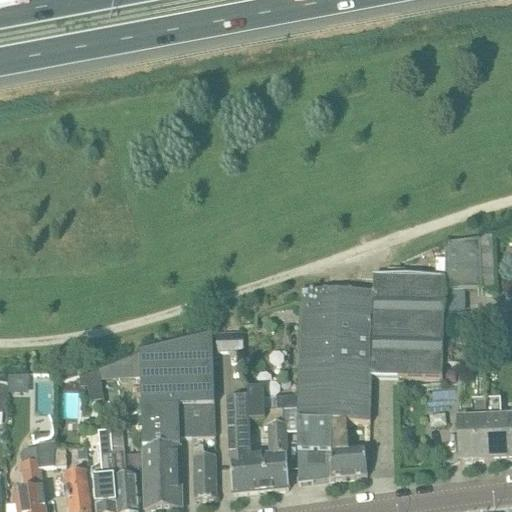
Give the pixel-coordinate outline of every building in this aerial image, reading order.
[(491,240),(468,240),(448,240),(448,289),(491,289),(491,240)] [(300,306),(298,424),(298,426),(299,486),(325,483),(331,482),(332,482),(332,469),(333,430),(333,426),(336,426),(347,426),(370,426),(372,380),(442,382),(443,362),(445,279),(406,278),(406,269),(400,269),(387,269),(386,278),(373,277),(373,294),(337,293),(301,292),(300,306)] [(503,315),(489,315),(489,327),(503,327),(503,315)] [(216,335),(217,354),(241,353),(241,335),(216,335)] [(140,354),(141,379),(142,412),(144,511),(181,511),(180,441),(216,440),(212,337),(140,354)] [(140,354),(96,370),(98,380),(141,379),(140,354)] [(98,380),(96,370),(78,377),(80,386),(88,385),(90,401),(101,398),(98,380)] [(264,392),(248,392),(248,402),(249,427),(264,426),(264,430),(269,429),(271,458),(267,458),(268,475),(266,476),(267,494),(289,492),(289,487),(286,435),(297,435),(296,398),(265,400),(264,392)] [(501,401),(486,402),(488,464),(511,462),(511,419),(502,420),(501,401)] [(248,402),(228,403),(233,497),(267,494),(266,476),(268,475),(267,458),(251,459),(249,427),(248,402)] [(488,464),(486,402),(472,402),(473,421),(458,421),(460,465),(488,464)] [(332,469),(332,482),(367,479),(365,450),(350,451),(349,451),(347,426),(336,426),(333,426),(333,430),(332,469)] [(109,432),(108,432),(110,450),(124,449),(122,431),(109,432)] [(101,466),(92,471),(93,481),(95,500),(95,511),(116,511),(110,455),(110,450),(108,432),(98,433),(101,466)] [(21,458),(25,494),(15,495),(17,511),(46,511),(41,474),(54,472),(55,451),(55,437),(34,440),(36,452),(25,453),(21,458)] [(198,450),(194,450),(195,504),(216,503),(215,458),(204,459),(203,448),(198,448),(198,450)] [(55,451),(54,472),(67,470),(67,451),(55,451)] [(126,462),(125,454),(110,455),(116,511),(138,511),(137,497),(135,477),(127,478),(126,462)] [(65,477),(70,511),(91,511),(90,500),(86,474),(79,475),(65,477)]
